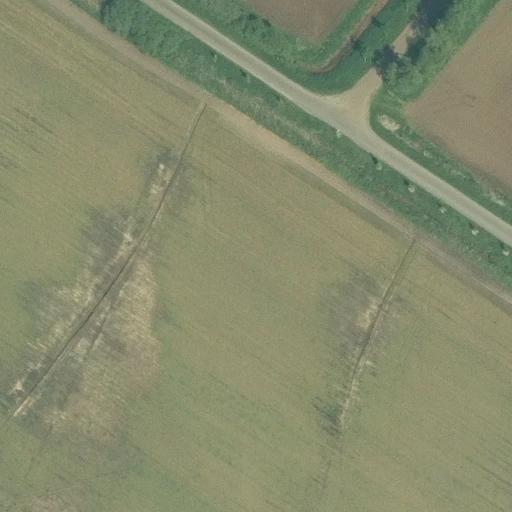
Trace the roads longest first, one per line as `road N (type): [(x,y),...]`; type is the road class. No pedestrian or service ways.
road 1 (unclassified): [(146,0),(336,123)]
road 2 (unclassified): [(336,123),(511,239)]
road 3 (unclassified): [(336,123),(437,0)]
